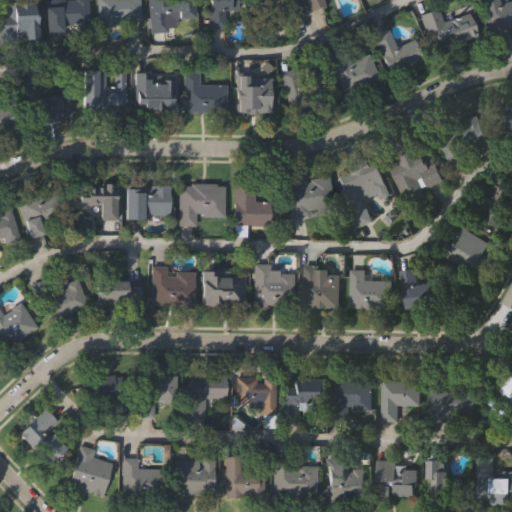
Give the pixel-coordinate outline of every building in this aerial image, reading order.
[(44,30),(44,4),(60,4),(60,0),(87,0),(87,30),(44,30)] [(95,0),(138,0),(139,22),(97,23),(95,0)] [(148,30),(147,0),(191,0),(191,30),(148,30)] [(208,26),(206,0),(236,0),(237,9),(224,9),(225,26),(208,26)] [(295,0),(300,22),(250,33),(241,0),(295,0)] [(321,0),(323,4),(307,9),(304,0),(321,0)] [(511,0),(511,25),(487,30),(481,0),(496,0),(497,1),(502,0),(511,0)] [(0,2),(34,2),(34,31),(0,31),(0,2)] [(441,17),(467,10),(474,36),(430,48),(421,12),(439,8),(441,17)] [(420,59),(387,72),(372,33),(387,27),(393,45),(412,38),(420,59)] [(366,52),(377,78),(341,93),(330,66),(366,52)] [(322,111),(283,112),(282,67),(320,66),(322,111)] [(133,70),(149,70),(149,80),(156,80),(156,69),(173,70),(173,110),(132,110),(133,70)] [(77,73),(123,71),(124,108),(78,110),(77,73)] [(224,112),(182,112),(182,71),(198,71),(198,83),(224,83),(224,112)] [(233,112),(233,71),(251,71),(251,76),(270,76),(270,112),(233,112)] [(0,104),(57,93),(62,119),(0,131),(0,104)] [(508,107),(511,107),(511,144),(503,143),(508,107)] [(486,147),(445,159),(438,132),(478,120),(486,147)] [(441,178),(425,186),(423,182),(400,193),(384,160),(416,144),(425,164),(433,160),(441,178)] [(362,196),(363,202),(353,205),(343,169),(376,159),(385,190),(362,196)] [(289,215),(284,181),(329,175),(333,209),(289,215)] [(113,218),(79,218),(79,183),(113,183),(113,218)] [(221,215),(194,214),(194,224),(177,224),(178,183),(221,184),(221,215)] [(231,224),(231,183),(252,183),(252,200),(267,200),(267,224),(231,224)] [(123,216),(123,184),(167,184),(167,216),(123,216)] [(39,222),(41,233),(26,236),(19,197),(63,188),(69,216),(39,222)] [(0,210),(11,208),(17,237),(0,240),(0,210)] [(477,274),(437,250),(444,239),(450,243),(460,225),(486,241),(480,251),(488,255),(477,274)] [(291,272),(291,305),(252,305),(252,263),(269,263),(269,272),(291,272)] [(148,264),(166,265),(166,269),(192,269),(192,304),(148,304),(148,264)] [(338,305),(302,305),(302,264),(327,264),(327,272),(338,272),(338,305)] [(429,281),(432,305),(404,308),(399,268),(416,266),(418,282),(429,281)] [(390,278),(390,306),(349,306),(348,268),(364,267),(364,278),(390,278)] [(242,305),(200,305),(200,271),(242,271),(242,305)] [(96,303),(96,279),(138,279),(138,303),(96,303)] [(85,305),(50,317),(42,291),(77,280),(85,305)] [(0,330),(0,313),(20,301),(32,322),(4,338),(0,330)] [(174,374),(174,400),(152,400),(152,417),(135,417),(135,374),(174,374)] [(82,380),(112,375),(115,395),(86,400),(82,380)] [(224,376),(223,398),(203,398),(203,417),(184,417),(185,375),(224,376)] [(234,406),(235,375),(274,376),(273,426),(262,426),(262,406),(234,406)] [(283,404),(283,378),(321,378),(321,404),(283,404)] [(370,378),(370,410),(348,410),(348,419),(331,419),(332,378),(370,378)] [(397,404),(397,420),(379,420),(379,378),(419,378),(419,404),(397,404)] [(486,397),(511,378),(511,414),(503,421),(486,397)] [(474,390),(474,417),(430,417),(430,390),(474,390)] [(56,422),(48,429),(64,448),(45,464),(17,432),(44,408),(56,422)] [(67,487),(77,445),(93,448),(91,458),(109,462),(101,495),(67,487)] [(224,455),(240,455),(240,464),(266,464),(266,497),(224,497),(224,455)] [(344,467),(364,467),(363,498),(326,498),(327,456),(344,456),(344,467)] [(159,468),(159,496),(121,496),(121,457),(136,457),(136,468),(159,468)] [(175,494),(175,457),(212,458),(211,494),(175,494)] [(375,459),(396,459),(396,469),(416,469),(416,495),(375,496),(375,459)] [(315,495),(273,495),(273,464),(315,464),(315,495)] [(430,471),(463,471),(463,500),(430,500),(430,471)] [(510,476),(510,493),(488,493),(488,476),(510,476)]
